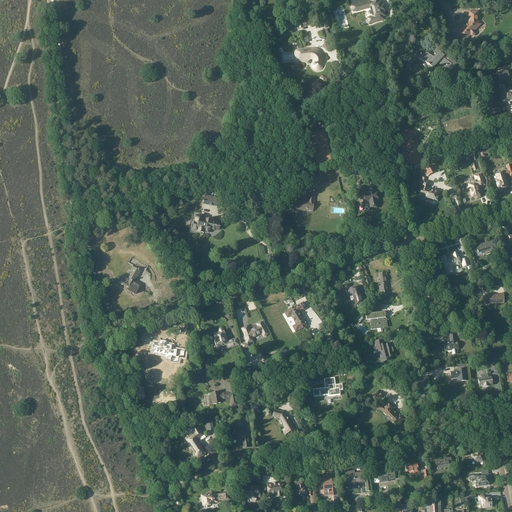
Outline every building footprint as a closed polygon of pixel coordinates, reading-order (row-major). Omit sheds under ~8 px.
[(351,6),(353,12),(372,7),(375,16),(367,18),(369,24),(384,20),(384,18),(386,17),(381,1),(379,1),(378,0),(370,0),(370,1),(351,6)] [(479,21),(479,11),(468,11),(468,21),(461,29),(451,29),(451,40),(461,39),(464,42),(470,36),(471,36),(472,37),(473,37),(475,36),(475,35),(476,34),(476,33),(476,31),(475,31),(482,25),(479,21)] [(323,23),(324,27),(326,31),(334,28),(331,20),(331,21),(329,15),(325,16),(327,22),(323,23)] [(303,28),(311,25),(309,18),(301,21),(303,28)] [(301,49),(300,50),(301,63),(302,63),(305,63),(306,63),(308,62),(309,62),(310,61),(311,61),(312,61),(312,62),(312,63),(311,64),(311,65),(311,66),(312,67),(312,68),(313,69),(315,70),(316,71),(318,71),(320,71),(322,70),(323,69),(324,67),(324,65),(324,62),(324,58),(323,56),(322,54),(321,52),(319,50),(316,49),(314,48),(311,48),(306,48),(303,49),(301,49)] [(409,63),(406,66),(409,68),(419,58),(418,59),(424,63),(424,62),(429,65),(426,71),(429,73),(432,68),(437,63),(450,72),(457,65),(446,54),(444,56),(439,52),(433,58),(431,57),(423,50),(422,50),(409,63)] [(504,80),(511,78),(508,71),(501,73),(497,74),(497,76),(498,77),(498,80),(499,82),(504,80)] [(478,161),(476,152),(470,154),(470,156),(469,156),(471,164),(478,162),(478,161)] [(511,171),(510,164),(505,166),(506,168),(507,168),(508,171),(495,175),(496,179),(495,180),(499,191),(502,190),(502,189),(508,187),(506,182),(506,183),(504,178),(505,178),(504,175),(509,174),(510,177),(511,175),(511,171)] [(436,171),(433,165),(424,170),(428,176),(436,171)] [(315,179),(313,170),(297,174),(299,182),(315,179)] [(472,184),(466,186),(467,190),(470,190),(472,197),(475,196),(476,198),(480,197),(477,187),(485,185),(481,174),(474,176),(476,180),(472,182),(472,184)] [(425,181),(426,178),(423,177),(421,184),(422,184),(420,195),(423,196),(423,198),(426,198),(427,200),(431,201),(432,200),(437,201),(439,192),(427,189),(428,181),(425,181)] [(368,203),(369,209),(378,207),(377,201),(378,201),(377,191),(375,191),(375,187),(366,189),(366,193),(362,194),(364,204),(368,203)] [(205,195),(203,204),(220,207),(221,198),(205,195)] [(293,209),(313,211),(315,196),(309,196),(309,202),(294,201),(293,209)] [(194,222),(192,230),(197,231),(205,233),(209,234),(210,230),(216,231),(219,231),(221,224),(217,223),(217,222),(212,221),(212,220),(204,218),(204,216),(196,215),(194,222)] [(493,241),(477,246),(479,256),(483,254),(483,253),(489,251),(492,257),(498,256),(493,241)] [(446,260),(445,256),(441,257),(442,262),(443,262),(445,269),(447,274),(453,272),(452,267),(461,265),(457,253),(457,252),(453,253),(454,258),(446,260)] [(469,266),(467,258),(461,260),(463,268),(469,266)] [(127,290),(135,294),(140,285),(134,281),(140,272),(132,267),(129,271),(132,273),(128,278),(122,275),(117,283),(128,289),(127,290)] [(380,290),(380,297),(388,296),(385,274),(379,274),(379,278),(381,278),(382,290),(380,290)] [(511,293),(509,281),(502,283),(504,292),(508,291),(508,294),(511,293)] [(349,285),(344,286),(346,293),(347,293),(348,295),(353,293),(357,307),(364,305),(361,296),(359,287),(350,289),(349,285)] [(499,296),(483,296),(483,306),(489,306),(489,304),(504,304),(503,294),(499,295),(499,296)] [(343,304),(340,296),(334,298),(336,306),(343,304)] [(284,313),(287,318),(290,316),(295,325),(292,327),(295,332),(298,330),(299,331),(306,326),(298,312),(306,308),(303,302),(295,307),(295,306),(287,311),(284,313)] [(374,312),(374,313),(366,314),(366,320),(370,320),(371,330),(387,328),(386,318),(385,318),(385,312),(378,313),(378,312),(379,312),(378,305),(372,306),(373,312),(374,312)] [(253,342),(252,338),(261,334),(264,337),(268,334),(265,331),(261,322),(257,325),(258,327),(249,331),(247,326),(241,329),(241,330),(241,329),(244,335),(246,343),(241,344),(243,351),(251,348),(249,343),(253,342)] [(227,349),(239,346),(237,338),(228,341),(225,330),(224,329),(223,328),(222,328),(220,328),(219,329),(218,330),(218,331),(218,332),(213,333),(215,340),(213,341),(210,342),(213,349),(215,348),(216,350),(216,349),(218,350),(220,349),(221,348),(226,347),(227,349)] [(452,350),(452,355),(458,354),(458,350),(459,349),(458,343),(456,343),(455,332),(449,332),(450,344),(444,344),(445,351),(452,350)] [(332,335),(334,341),(341,339),(340,333),(332,335)] [(381,340),(374,342),(376,349),(377,353),(378,353),(381,362),(381,363),(392,360),(391,357),(395,356),(392,344),(388,345),(388,344),(384,345),(383,340),(381,340)] [(164,358),(171,359),(172,356),(176,357),(177,350),(171,349),(172,345),(166,344),(166,343),(164,343),(164,344),(161,344),(161,343),(159,342),(159,343),(154,343),(154,346),(153,346),(151,353),(165,355),(164,358)] [(454,372),(450,373),(451,379),(457,378),(458,382),(462,381),(466,381),(465,369),(464,370),(460,370),(454,371),(454,372)] [(491,377),(488,378),(487,374),(481,375),(481,379),(478,379),(479,387),(483,386),(483,387),(489,387),(488,386),(492,385),(491,377)] [(327,389),(313,390),(314,397),(328,395),(329,396),(340,395),(340,390),(343,390),(342,385),(335,385),(334,378),(324,379),(325,386),(326,386),(327,389)] [(220,392),(210,394),(212,405),(222,403),(221,400),(225,399),(226,402),(231,401),(232,407),(237,406),(233,381),(227,382),(229,393),(224,393),(224,395),(220,395),(220,392)] [(287,400),(287,402),(292,401),(290,393),(287,394),(286,391),(282,392),(284,401),(287,400)] [(383,398),(378,391),(372,395),(373,396),(372,397),(376,402),(383,398)] [(380,410),(382,411),(387,417),(388,416),(392,419),(390,421),(396,427),(404,420),(399,415),(398,417),(391,410),(393,409),(388,403),(383,408),(379,406),(379,407),(378,406),(377,409),(379,410),(380,410)] [(274,410),(273,417),(280,419),(283,424),(283,426),(284,429),(282,431),(285,436),(287,434),(293,430),(293,429),(283,413),(274,410)] [(208,431),(215,430),(212,419),(206,420),(208,431)] [(237,433),(234,436),(242,443),(243,449),(250,448),(248,436),(239,430),(240,428),(241,429),(245,424),(239,419),(235,424),(237,426),(233,430),(237,433)] [(195,436),(187,442),(198,458),(205,453),(196,440),(202,435),(196,426),(190,429),(195,436)] [(468,458),(468,461),(474,460),(475,463),(480,462),(479,462),(484,461),(483,456),(482,456),(482,453),(471,455),(471,458),(468,458)] [(449,468),(448,462),(451,461),(450,458),(447,458),(447,460),(436,461),(437,470),(449,468)] [(409,461),(404,462),(406,472),(414,471),(414,473),(418,472),(417,465),(419,465),(419,462),(410,464),(409,461)] [(370,479),(370,485),(375,484),(375,482),(380,482),(380,483),(387,482),(387,481),(395,480),(394,473),(384,474),(383,467),(378,468),(379,474),(379,478),(377,478),(370,479)] [(428,470),(422,471),(423,474),(421,474),(421,478),(424,478),(424,479),(429,478),(428,470)] [(346,482),(347,482),(348,488),(357,486),(356,484),(364,483),(363,473),(355,474),(354,472),(346,473),(347,478),(346,479),(345,479),(345,482),(346,482)] [(324,496),(333,495),(331,475),(322,476),(323,482),(320,482),(321,487),(323,486),(324,496)] [(477,480),(477,486),(488,485),(487,477),(478,477),(478,475),(472,475),(473,480),(477,480)] [(296,483),(298,495),(305,494),(304,488),(303,486),(302,486),(302,482),(296,483)] [(272,485),(267,486),(268,496),(269,496),(269,499),(277,499),(277,498),(283,497),(283,494),(282,484),(278,485),(278,483),(272,483),(272,485)] [(249,489),(245,489),(245,499),(249,498),(249,500),(250,500),(250,501),(252,502),(255,502),(257,501),(256,499),(258,499),(258,498),(260,497),(260,488),(257,488),(257,486),(249,487),(249,489)] [(203,507),(204,507),(205,508),(207,508),(208,506),(214,505),(214,503),(217,503),(217,501),(229,499),(228,493),(213,495),(213,494),(212,494),(201,496),(203,507)] [(334,502),(332,502),(333,509),(336,509),(340,509),(342,508),(342,502),(339,502),(338,495),(333,496),(334,502)] [(484,499),(484,496),(478,496),(478,502),(481,501),(482,508),(487,508),(487,507),(491,506),(491,500),(490,501),(489,498),(484,499)] [(438,511),(452,511),(449,511),(449,510),(443,510),(442,499),(438,499),(438,511)] [(401,511),(410,511),(410,501),(401,502),(401,508),(403,508),(403,510),(402,511),(401,511)]
